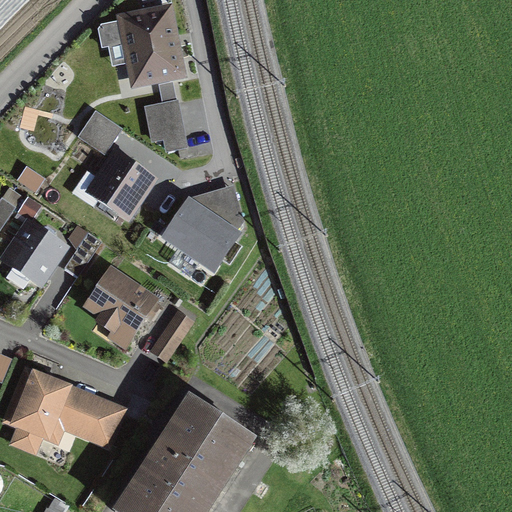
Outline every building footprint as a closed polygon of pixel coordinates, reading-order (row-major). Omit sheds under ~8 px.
[(123,21),(136,83),(180,75),(179,68),(184,67),(180,45),(174,46),(168,12),(123,21)] [(147,109),(153,141),(165,139),(167,151),(185,148),(176,104),(147,109)] [(121,130),(96,113),(79,138),(104,155),(121,130)] [(128,164),(126,167),(115,159),(93,192),(128,216),(150,183),(139,175),(141,172),(140,166),(134,163),(128,164)] [(2,200),(0,202),(0,230),(15,208),(2,200)] [(214,270),(236,237),(189,205),(167,238),(214,270)] [(8,277),(8,280),(21,288),(25,288),(32,277),(40,283),(63,250),(52,243),(54,240),(53,234),(47,230),(41,232),(40,234),(29,227),(7,260),(15,266),(8,277)] [(99,322),(114,332),(118,326),(132,336),(154,303),(111,273),(88,307),(103,316),(99,322)] [(120,413),(28,375),(9,421),(55,440),(61,426),(107,445),(120,413)] [(190,400),(116,511),(206,511),(253,441),(190,400)]
